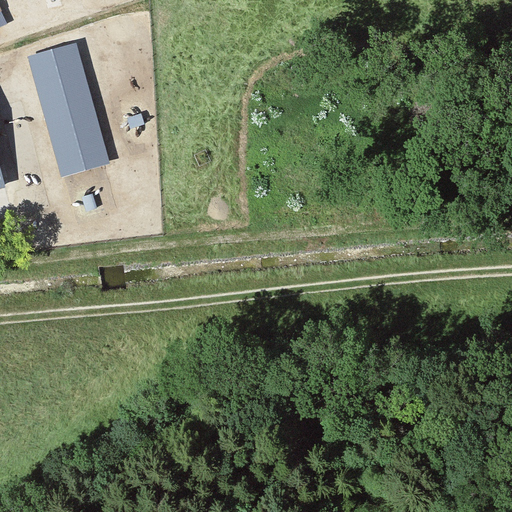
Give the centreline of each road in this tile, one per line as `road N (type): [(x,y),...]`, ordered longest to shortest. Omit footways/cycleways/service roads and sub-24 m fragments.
road 1 (track): [(0,318),(365,278),(511,271)]
road 2 (track): [(511,226),(0,263)]
